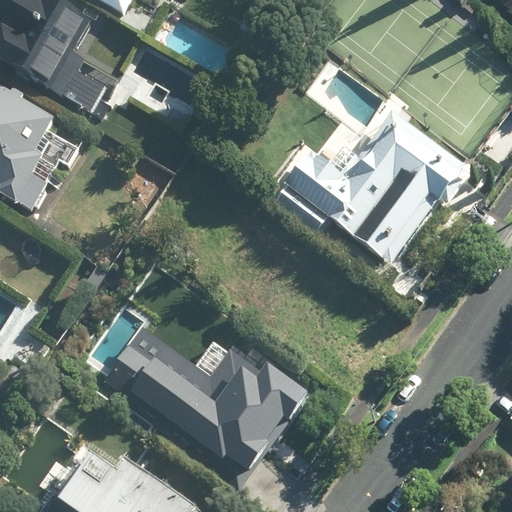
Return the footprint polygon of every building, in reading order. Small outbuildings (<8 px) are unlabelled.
[(113,92),(73,69),(94,32),(37,0),(13,0),(3,18),(41,40),(34,52),(0,32),(0,75),(51,105),(55,99),(96,123),(113,92)] [(135,0),(90,0),(125,20),(135,0)] [(511,0),(484,0),(511,22),(511,0)] [(85,149),(0,100),(0,202),(32,220),(48,193),(55,179),(65,185),(85,149)] [(311,166),(286,196),(274,211),(316,245),(329,230),(388,277),(465,181),(381,114),(328,179),(311,166)] [(386,328),(380,324),(310,273),(267,334),(337,384),(351,364),(357,369),(386,328)] [(210,383),(142,335),(110,381),(243,475),(265,408),(282,421),(298,399),(232,352),(210,383)] [(179,511),(87,449),(44,511),(43,511),(179,511)]
